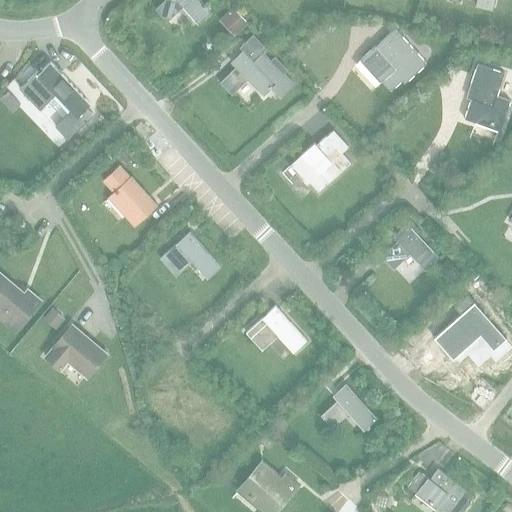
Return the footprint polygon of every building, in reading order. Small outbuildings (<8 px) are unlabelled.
[(199,23),(212,12),(201,0),(163,0),(155,8),(167,21),(184,6),(199,23)] [(381,83),(382,81),(391,91),(403,80),(405,83),(427,63),(395,28),(375,47),(375,46),(360,60),(381,83)] [(241,46),(244,49),(236,57),(241,62),(221,82),(233,94),(249,78),(265,95),(273,87),(281,96),(292,85),(282,74),(286,70),(274,58),(270,62),(261,54),(266,50),(252,36),(241,46)] [(41,67),(19,88),(40,109),(57,93),(72,110),(55,126),(68,139),(94,114),(86,107),(90,103),(50,61),(42,69),(41,67)] [(500,130),(511,100),(498,95),(506,73),(479,63),(469,91),(474,93),(465,118),(500,130)] [(8,91),(0,98),(13,111),(20,104),(8,91)] [(301,154),(293,162),(320,192),(328,184),(351,163),(343,153),(350,147),(334,130),(327,136),(318,144),(316,142),(301,154)] [(130,178),(119,166),(105,179),(116,191),(110,196),(135,224),(156,205),(131,178),(130,178)] [(426,269),(439,257),(407,223),(399,231),(403,236),(383,255),(395,268),(411,253),(426,269)] [(160,257),(164,262),(176,275),(193,261),(208,278),(221,266),(190,231),(160,257)] [(27,296),(0,273),(0,272),(0,315),(1,316),(0,316),(0,317),(15,331),(41,300),(30,292),(27,296)] [(471,320),(440,348),(451,360),(460,370),(488,344),(500,357),(511,345),(511,344),(482,312),(485,309),(477,300),(464,312),(471,320)] [(294,351),(307,339),(275,305),(267,312),(272,318),(251,337),(263,350),(279,335),(294,351)] [(107,354),(72,324),(45,356),(61,369),(68,361),(87,377),(107,354)] [(365,429),(377,418),(346,383),(337,391),(342,396),(321,415),(333,427),(349,412),(365,429)] [(233,453),(251,432),(195,384),(177,404),(233,453)] [(267,511),(273,511),(298,484),(287,474),(281,481),(261,464),(242,486),(261,503),(260,505),(267,511)] [(419,473),(409,486),(416,492),(436,508),(437,507),(442,511),(462,511),(475,497),(438,468),(430,479),(428,477),(426,478),(419,473)]
